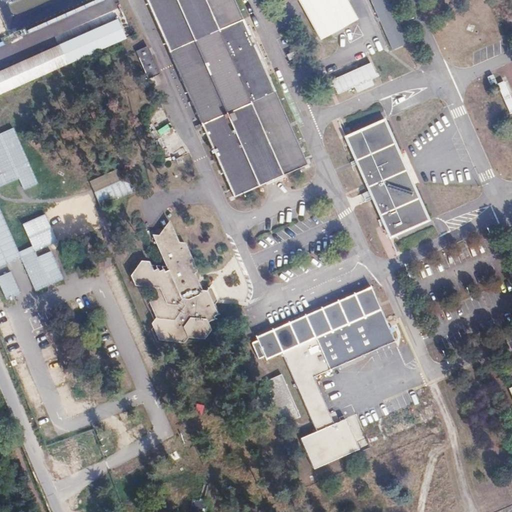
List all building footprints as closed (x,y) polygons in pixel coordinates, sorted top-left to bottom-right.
[(0,0),(0,11),(6,30),(79,4),(77,0),(0,0)] [(234,0),(146,0),(230,196),(268,179),(276,176),(304,163),(234,0)] [(344,0),(297,0),(305,14),(309,21),(318,37),(354,18),(344,0)] [(390,0),(370,0),(391,50),(408,42),(390,0)] [(0,95),(63,70),(129,42),(118,19),(2,70),(0,70),(0,95)] [(147,46),(137,50),(148,77),(158,73),(161,72),(149,45),(147,46)] [(354,87),(356,92),(374,85),(371,79),(377,77),(371,62),(330,78),(336,94),(354,87)] [(511,96),(505,83),(482,93),(511,157),(511,96)] [(383,119),(344,135),(369,195),(372,202),(386,236),(425,220),(383,119)] [(0,265),(21,258),(34,291),(62,280),(50,250),(37,256),(34,249),(102,223),(91,194),(21,221),(30,246),(15,252),(0,212),(0,185),(18,179),(22,189),(36,184),(14,127),(0,132),(0,265)] [(99,205),(134,190),(123,165),(88,180),(99,205)] [(147,285),(149,290),(145,299),(151,314),(147,321),(155,337),(180,340),(183,336),(199,336),(208,326),(206,319),(213,309),(203,287),(199,287),(192,271),(194,266),(182,240),(177,238),(167,218),(157,233),(149,232),(164,264),(162,266),(148,266),(145,259),(137,258),(126,274),(131,284),(147,285)] [(9,271),(0,274),(0,287),(6,300),(20,294),(9,271)] [(371,286),(257,336),(267,358),(280,352),(315,430),(298,438),(311,468),(358,447),(344,416),(333,421),(313,375),(395,339),(371,286)] [(264,381),(279,414),(287,410),(291,420),(301,416),(281,373),(264,381)] [(380,425),(386,438),(438,419),(432,403),(410,412),(409,408),(388,416),(390,421),(380,425)] [(175,479),(174,484),(174,488),(176,493),(179,496),(183,498),(188,499),(193,499),(197,497),(200,494),(203,490),(204,485),(203,481),(202,476),(198,473),(194,471),(190,470),(185,470),(181,472),(177,475),(175,479)]
